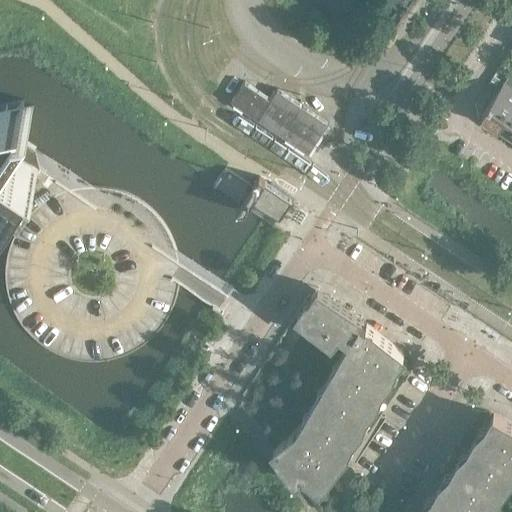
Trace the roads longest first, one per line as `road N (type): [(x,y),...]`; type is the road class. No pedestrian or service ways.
road 1 (residential): [(138,511),(295,262),(316,246)]
road 2 (unclassified): [(244,0),(252,28),(286,60),(325,80),(370,78),(391,64),(444,0)]
road 3 (residential): [(511,378),(316,246)]
road 4 (residential): [(511,160),(463,119),(511,36)]
road 5 (secondary): [(118,511),(0,433)]
